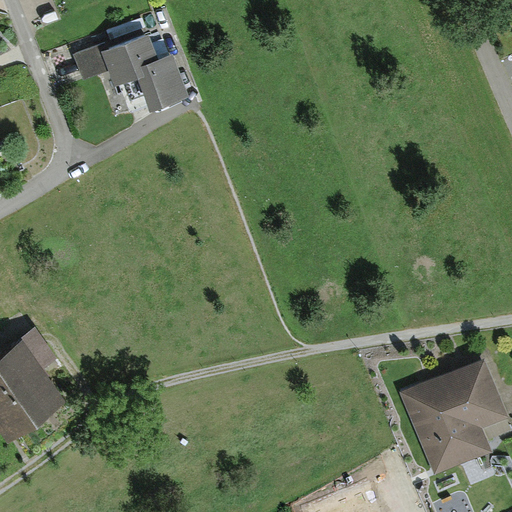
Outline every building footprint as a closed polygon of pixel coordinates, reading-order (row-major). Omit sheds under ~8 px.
[(149,32),(104,51),(102,43),(74,54),(86,78),(109,69),(116,85),(138,76),(151,108),(189,93),(172,50),(158,55),(149,32)] [(32,312),(3,251),(0,252),(0,303),(11,324),(32,312)] [(35,325),(0,351),(0,428),(7,440),(68,397),(45,363),(57,354),(35,325)] [(485,355),(401,389),(433,475),(493,451),(482,423),(509,412),(485,355)] [(340,511),(335,499),(304,511),(380,511),(374,498),(341,511),(340,511)]
